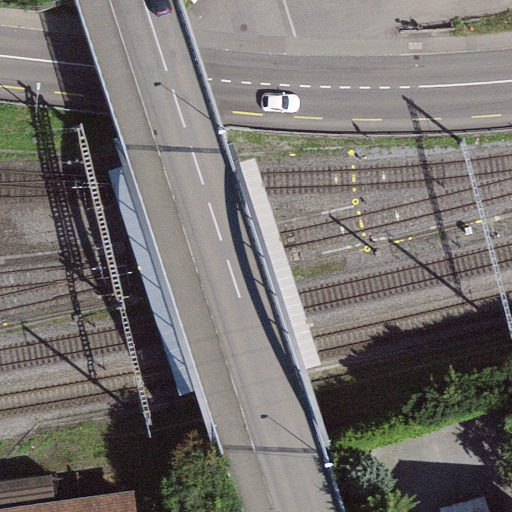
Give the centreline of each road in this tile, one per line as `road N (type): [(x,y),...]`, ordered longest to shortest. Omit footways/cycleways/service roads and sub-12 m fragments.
road 1 (residential): [(141,0),(304,511)]
road 2 (primary): [(0,58),(303,88),(511,80)]
